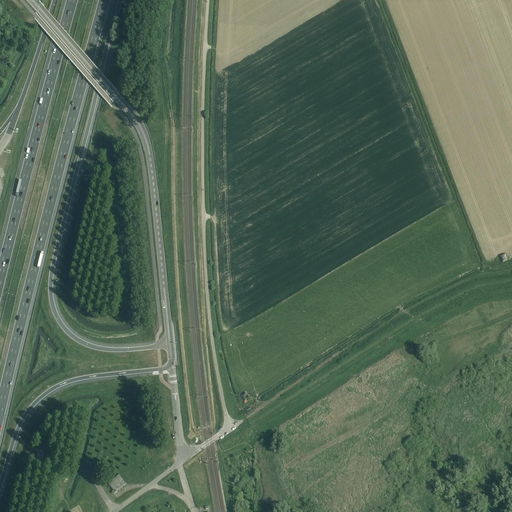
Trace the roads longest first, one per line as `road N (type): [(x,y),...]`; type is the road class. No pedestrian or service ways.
road 1 (unclassified): [(186,457),(227,426),(203,238),(207,0)]
road 2 (motorway): [(169,345),(86,344),(57,318),(50,295),(115,0)]
road 3 (track): [(179,433),(195,424),(177,224),(181,0)]
road 4 (motorway): [(0,409),(104,0)]
road 5 (tertiary): [(169,345),(144,136),(32,0)]
road 6 (track): [(245,416),(403,314),(478,278),(511,272)]
road 7 (motorway): [(72,0),(0,279)]
road 8 (motorway): [(0,485),(21,420),(45,393),(73,379),(171,365)]
